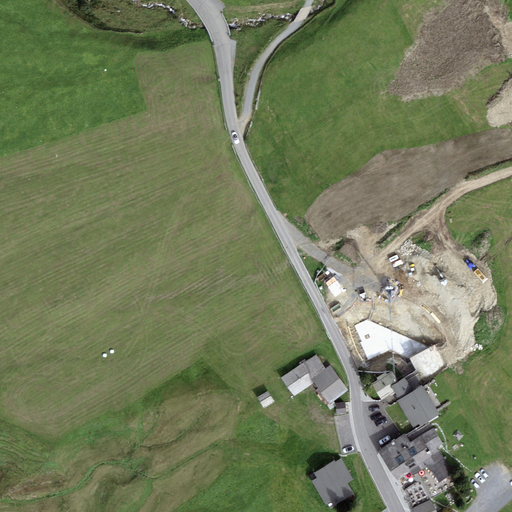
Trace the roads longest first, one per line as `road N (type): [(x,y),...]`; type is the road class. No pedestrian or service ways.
road 1 (tertiary): [(195,0),(220,38),(242,153),(351,370),(364,445),(397,511)]
road 2 (track): [(235,134),(262,60),(311,0)]
